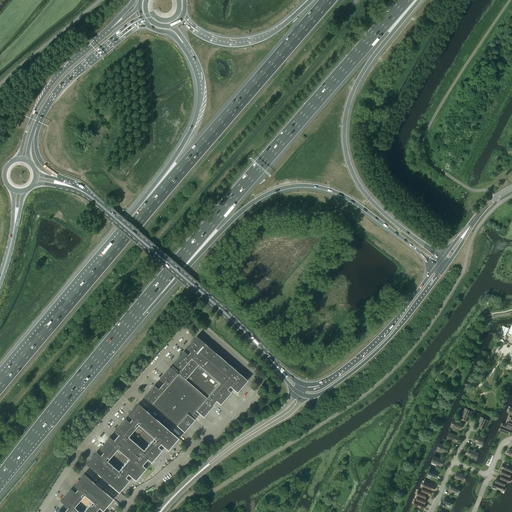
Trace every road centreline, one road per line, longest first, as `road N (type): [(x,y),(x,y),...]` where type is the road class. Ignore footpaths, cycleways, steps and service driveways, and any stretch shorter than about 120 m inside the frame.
road 1 (motorway): [(136,310),(404,0)]
road 2 (motorway): [(136,310),(248,205),(291,186),(344,196),(437,265)]
road 3 (motorway): [(441,259),(362,191),(343,139),(357,80),(414,0)]
road 4 (motorway): [(327,0),(137,221)]
road 5 (primary): [(276,366),(209,299),(71,186)]
road 6 (unclassified): [(195,446),(257,392),(259,380),(194,323),(132,389)]
road 7 (motorway): [(0,478),(136,310)]
road 8 (motorway): [(137,221),(0,384)]
road 9 (motorway): [(182,43),(198,73),(199,109),(137,221)]
road 10 (primary): [(302,395),(322,393),(373,354),(446,267)]
road 11 (primary): [(437,265),(352,361),(322,382),(302,384)]
road 12 (tertiary): [(295,391),(156,511)]
road 13 (tertiary): [(162,511),(212,464),(290,413),(302,395)]
road 14 (primary): [(112,29),(43,95),(19,159)]
road 15 (unclassified): [(132,389),(42,511)]
road 16 (motorway): [(311,0),(255,39),(227,42),(198,32)]
road 17 (primary): [(36,127),(64,81),(116,36)]
